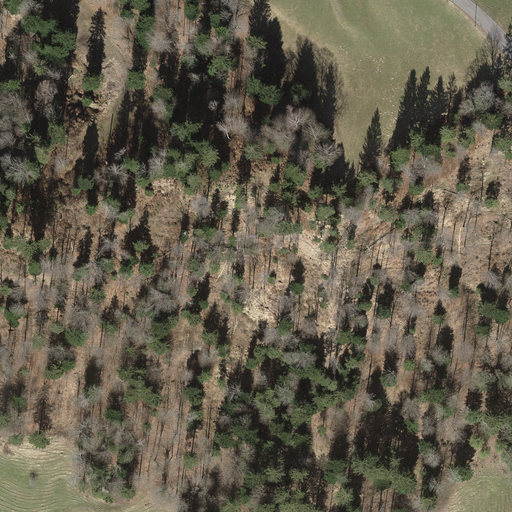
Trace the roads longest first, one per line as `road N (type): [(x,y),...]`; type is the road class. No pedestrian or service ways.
road 1 (track): [(254,511),(240,507),(220,479),(201,474),(155,485),(111,509),(76,505),(68,511)]
road 2 (track): [(511,405),(415,487),(368,511)]
